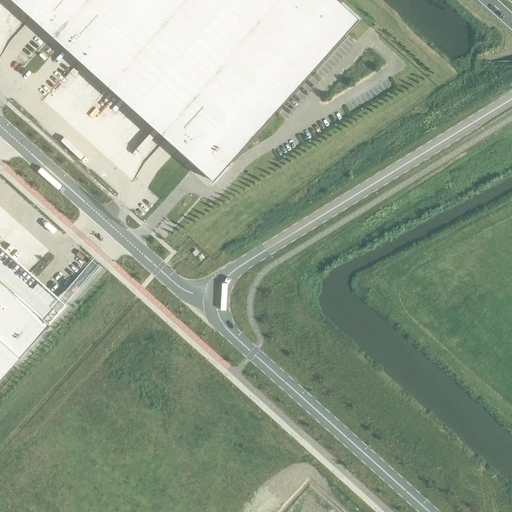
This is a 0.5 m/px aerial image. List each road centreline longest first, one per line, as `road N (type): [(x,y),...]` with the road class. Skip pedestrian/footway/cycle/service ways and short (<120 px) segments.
road 1 (unclassified): [(511,98),(235,268),(216,297)]
road 2 (unclassified): [(216,297),(228,331),(429,511)]
road 3 (unclassified): [(216,297),(172,282),(0,126)]
